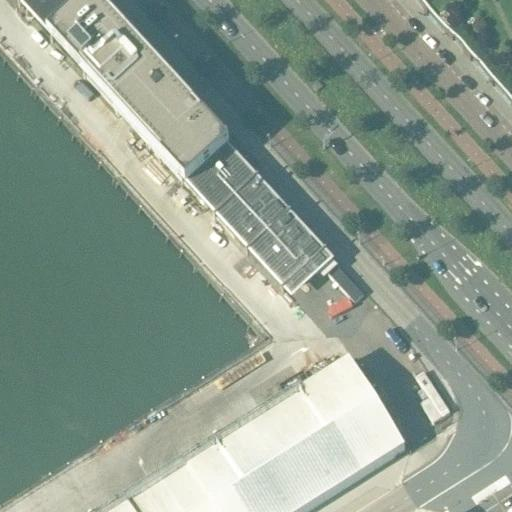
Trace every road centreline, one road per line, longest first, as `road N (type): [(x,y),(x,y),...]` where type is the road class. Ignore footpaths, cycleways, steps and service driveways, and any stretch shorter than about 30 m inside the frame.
road 1 (unclassified): [(110,0),(484,415)]
road 2 (secondary): [(206,0),(511,332)]
road 3 (secondary): [(511,242),(289,0)]
road 4 (residential): [(511,156),(368,0)]
road 5 (unclassified): [(377,511),(476,450),(484,415)]
